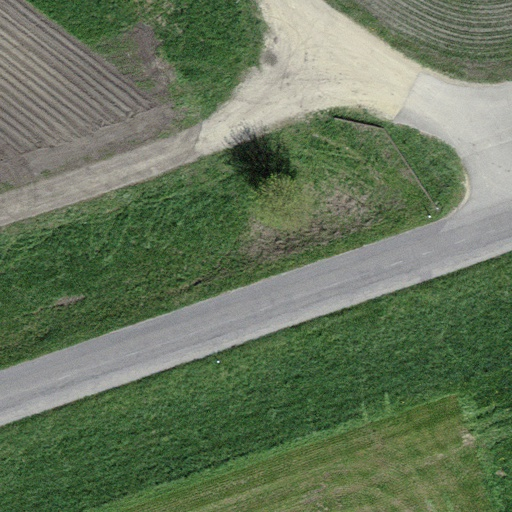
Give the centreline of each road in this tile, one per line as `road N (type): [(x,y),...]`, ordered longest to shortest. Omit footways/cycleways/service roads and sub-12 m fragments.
road 1 (unclassified): [(511,207),(0,381)]
road 2 (track): [(337,86),(0,200)]
road 3 (track): [(337,86),(474,113)]
road 4 (track): [(227,0),(337,86)]
